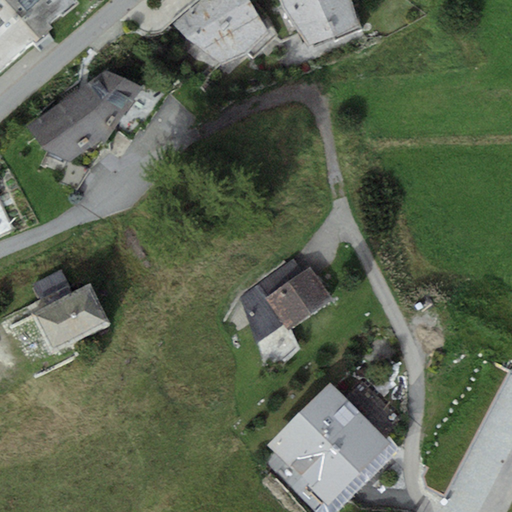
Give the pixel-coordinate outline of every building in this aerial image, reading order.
[(79,0),(0,0),(0,70),(80,0),(79,0)] [(208,0),(198,0),(173,23),(222,63),(247,52),(269,31),(263,14),(248,0),(208,0),(209,0),(208,0)] [(279,0),(282,9),(306,46),(361,23),(353,0),(279,0)] [(106,69),(27,127),(43,147),(69,161),(100,137),(106,141),(143,87),(106,69)] [(293,259),(240,296),(256,343),(284,324),(289,330),(334,299),(310,266),(302,272),(293,259)] [(44,306),(31,313),(51,353),(111,323),(90,283),(73,291),(61,269),(33,284),(44,306)] [(390,442),(331,382),(268,444),(327,504),(390,442)]
